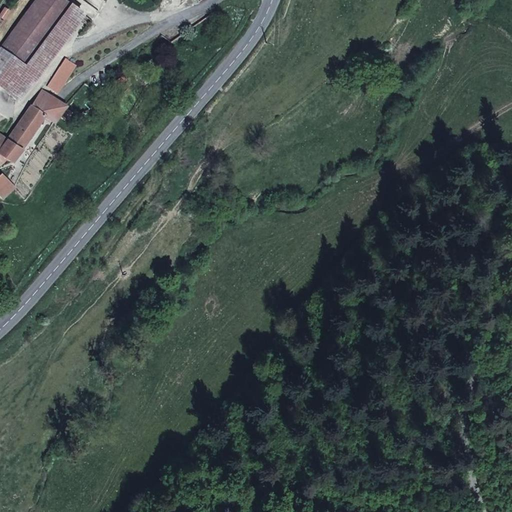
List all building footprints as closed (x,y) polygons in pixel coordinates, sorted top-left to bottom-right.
[(37,76),(82,14),(63,0),(35,0),(0,48),(0,86),(18,99),(37,76)] [(57,93),(75,65),(65,59),(47,87),(57,93)] [(65,107),(41,91),(31,106),(44,115),(54,122),(65,107)] [(20,150),(44,115),(31,106),(6,141),(20,150)] [(11,162),(20,150),(6,141),(0,148),(0,154),(8,160),(11,162)] [(14,188),(2,174),(0,175),(0,196),(2,199),(14,188)]
